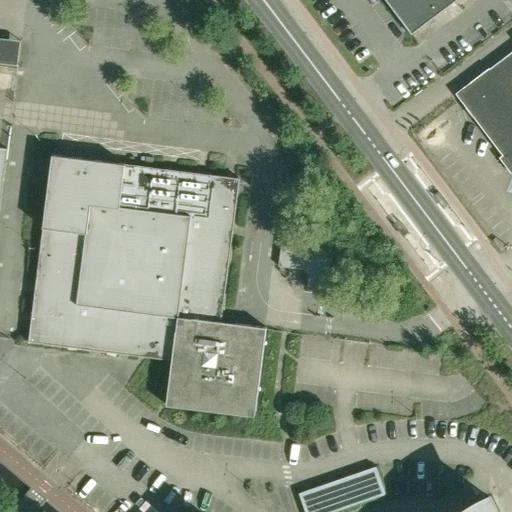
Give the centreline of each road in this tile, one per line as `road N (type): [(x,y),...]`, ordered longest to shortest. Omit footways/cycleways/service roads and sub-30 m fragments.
road 1 (unknown): [(248,146),(229,102),(195,69),(169,62),(98,66),(57,89),(31,123),(6,343)]
road 2 (tertiary): [(511,326),(260,0)]
